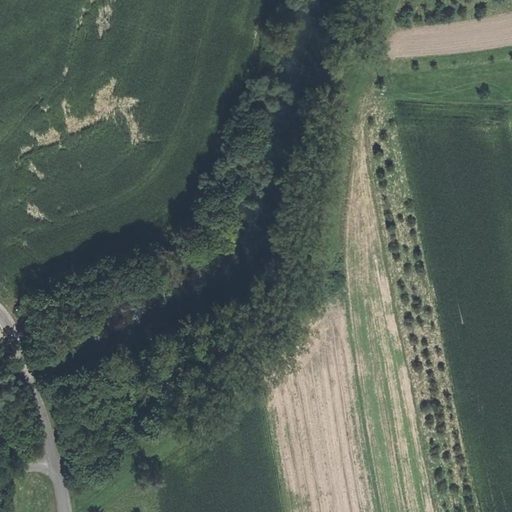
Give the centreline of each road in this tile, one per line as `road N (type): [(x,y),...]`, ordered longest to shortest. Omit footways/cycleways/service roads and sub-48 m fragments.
road 1 (track): [(381,0),(349,111),(313,293),(268,364),(64,508)]
road 2 (track): [(65,511),(18,338),(0,310)]
